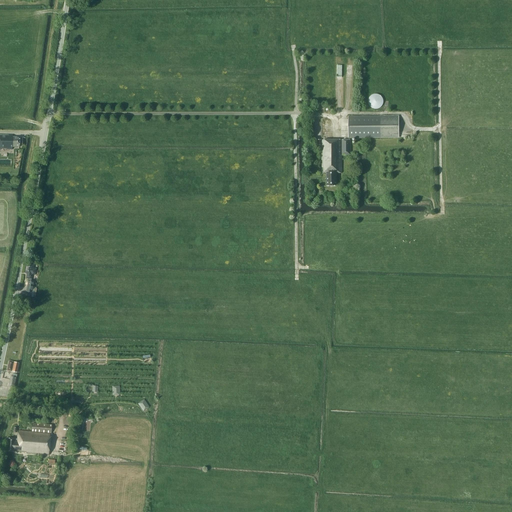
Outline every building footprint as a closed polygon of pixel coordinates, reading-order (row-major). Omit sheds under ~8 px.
[(378,94),(376,94),(374,94),(372,95),(370,97),(369,99),(368,101),(368,103),(369,105),(371,107),(373,108),(375,109),(378,109),(380,108),(382,106),(383,104),(383,102),(383,100),(382,98),(381,96),(380,95),(378,94)] [(399,138),(398,116),(348,117),(348,138),(399,138)] [(19,148),(19,137),(12,137),(12,135),(0,135),(0,149),(1,150),(1,149),(7,149),(7,150),(12,150),(12,148),(19,148)] [(351,155),(351,141),(322,141),(322,168),(323,168),(323,173),(327,173),(327,187),(337,187),(337,173),(342,173),(342,155),(351,155)] [(34,264),(29,263),(28,265),(26,265),(25,274),(27,274),(26,279),(28,279),(27,290),(26,292),(32,293),(33,287),(33,285),(34,283),(33,283),(33,282),(31,281),(32,275),(35,275),(36,269),(33,268),(34,264)] [(19,364),(9,361),(7,371),(17,373),(19,364)] [(17,374),(13,374),(12,377),(10,376),(8,386),(14,387),(17,374)] [(51,426),(32,424),(31,432),(17,431),(16,440),(8,439),(7,452),(14,452),(14,451),(21,451),(21,452),(49,455),(51,426)]
